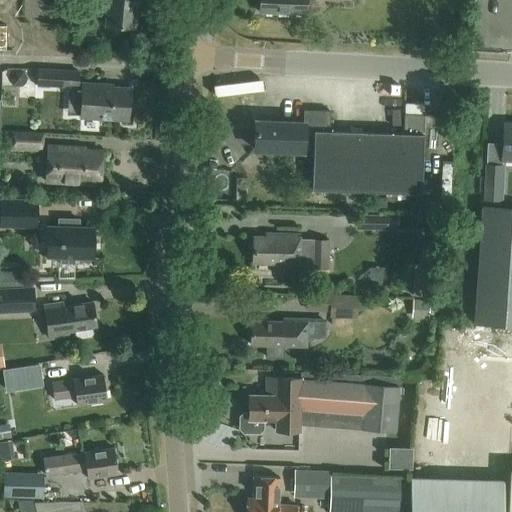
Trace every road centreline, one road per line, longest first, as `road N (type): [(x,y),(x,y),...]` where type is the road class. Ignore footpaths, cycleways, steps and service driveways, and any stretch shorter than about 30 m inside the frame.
road 1 (residential): [(177,511),(165,281),(182,83),(190,67)]
road 2 (unclassified): [(511,75),(193,56)]
road 3 (residential): [(190,67),(0,60)]
